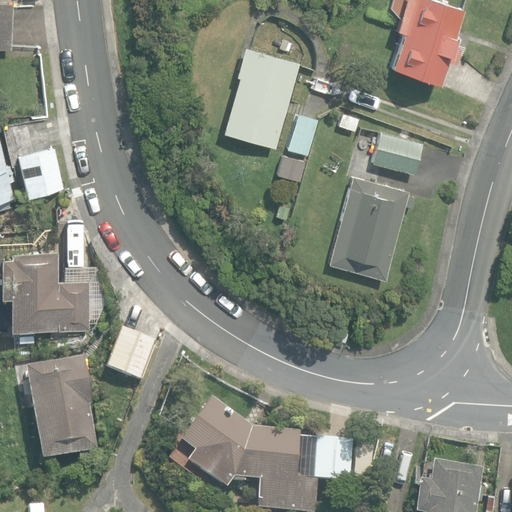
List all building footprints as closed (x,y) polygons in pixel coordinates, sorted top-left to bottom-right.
[(388,65),(435,82),(443,59),(451,62),(457,45),(449,43),(461,9),(435,0),(403,0),(393,28),(401,31),(388,65)] [(0,47),(10,48),(11,2),(0,1),(0,47)] [(222,132),(273,147),(298,62),(243,46),(234,76),(238,77),(222,132)] [(335,126),(351,131),(356,116),(340,111),(335,126)] [(285,149),(306,155),(316,119),(295,113),(285,149)] [(368,162),(410,172),(417,141),(376,131),(368,162)] [(20,155),(30,195),(62,187),(52,147),(20,155)] [(0,208),(9,206),(6,197),(11,196),(7,179),(12,178),(8,163),(3,164),(0,153),(0,208)] [(286,166),(296,169),(300,158),(289,155),(286,166)] [(326,263),(383,279),(403,205),(410,207),(413,197),(406,195),(407,190),(351,175),(326,263)] [(0,295),(7,296),(8,329),(88,328),(88,280),(57,280),(57,250),(8,250),(8,256),(0,255),(0,295)] [(104,366),(140,380),(155,341),(119,327),(104,366)] [(312,340),(337,349),(342,337),(316,327),(312,340)] [(22,367),(39,460),(96,449),(88,404),(91,404),(82,356),(22,367)] [(254,509),(296,511),(310,511),(313,478),(347,482),(351,440),(314,436),(310,478),(294,476),(298,430),(249,427),(209,396),(178,438),(193,450),(186,460),(223,487),(232,477),(232,480),(241,481),(241,478),(257,479),(254,509)] [(472,511),(480,468),(431,460),(428,480),(417,478),(410,511),(472,511)] [(486,496),(483,511),(490,511),(493,497),(486,496)]
